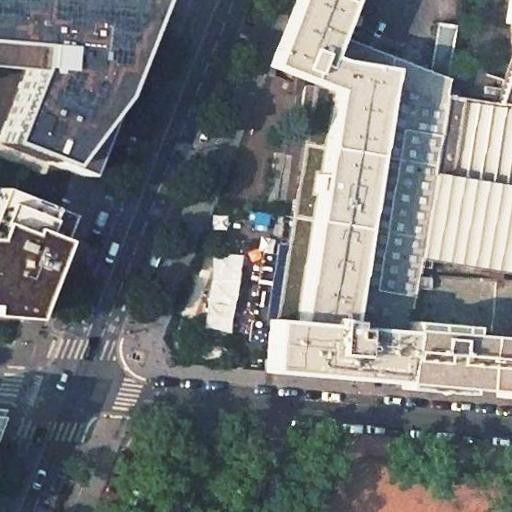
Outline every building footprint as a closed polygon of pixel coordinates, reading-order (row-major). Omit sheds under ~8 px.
[(146,0),(39,0),(26,64),(24,68),(0,124),(0,145),(78,176),(129,43),(146,0)] [(0,0),(0,65),(24,68),(38,0),(0,0)] [(301,144),(434,166),(445,95),(455,26),(437,23),(429,72),(334,35),(347,0),(293,0),(265,74),(288,83),(291,75),(311,83),(301,144)] [(511,0),(511,6),(510,58),(495,103),(445,95),(434,166),(417,276),(511,283),(511,0)] [(267,320),(261,371),(331,378),(374,381),(398,383),(407,324),(410,323),(417,276),(434,166),(301,144),(272,321),(267,320)] [(39,269),(64,215),(0,191),(0,313),(18,316),(39,269)] [(511,283),(417,276),(410,323),(407,324),(398,383),(452,388),(511,392),(511,283)]
